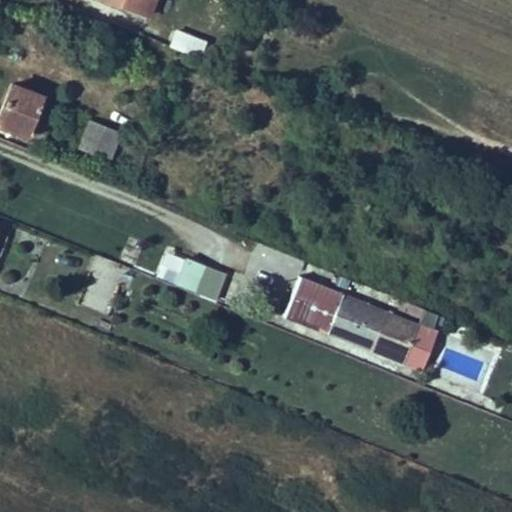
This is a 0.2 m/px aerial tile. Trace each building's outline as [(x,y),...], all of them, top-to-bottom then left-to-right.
[(106,0),(152,18),(159,0),(106,0)] [(217,49),(187,38),(181,54),(210,65),(217,49)] [(2,84),(0,87),(0,125),(18,133),(17,140),(32,145),(48,109),(33,102),(35,96),(2,84)] [(82,124),(71,151),(105,164),(115,136),(82,124)] [(18,243),(0,235),(0,282),(1,283),(18,243)] [(120,260),(133,265),(140,248),(127,242),(120,260)] [(94,257),(79,306),(109,315),(124,266),(94,257)] [(184,261),(175,284),(217,300),(226,278),(184,261)] [(306,280),(291,318),(332,335),(345,295),(306,280)] [(380,309),(345,295),(332,335),(364,348),(380,309)] [(436,332),(380,309),(364,348),(420,371),(436,332)]
